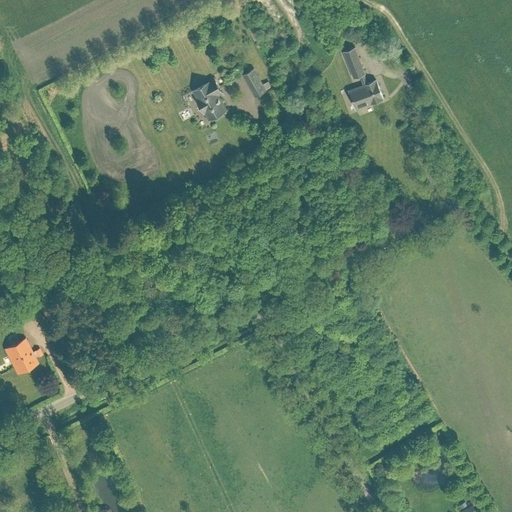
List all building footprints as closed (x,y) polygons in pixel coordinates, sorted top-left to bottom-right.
[(359,58),(355,46),(344,51),(348,62),(354,77),(360,74),(364,84),(365,87),(350,93),(352,98),(351,98),(351,100),(353,100),(355,106),(373,98),(374,102),(383,98),(376,79),(367,82),(364,73),(365,72),(359,58)] [(253,69),(243,74),(255,95),(265,90),(253,69)] [(205,112),(209,119),(226,109),(215,90),(219,88),(214,78),(210,81),(193,90),(197,98),(196,99),(204,112),(205,112)] [(77,256),(77,255),(69,258),(74,269),(82,267),(77,256)] [(42,299),(31,304),(40,323),(51,318),(42,299)] [(25,338),(4,348),(17,373),(37,362),(34,356),(37,355),(37,356),(42,354),(39,348),(34,350),(35,351),(33,353),(25,338)] [(460,511),(476,511),(478,511),(472,503),(460,511)]
